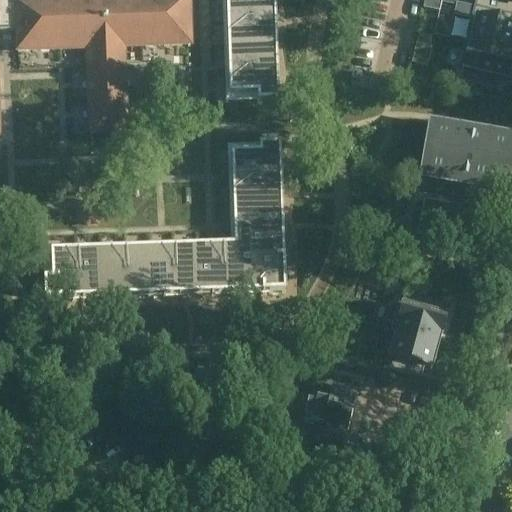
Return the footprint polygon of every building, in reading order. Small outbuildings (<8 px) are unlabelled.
[(0,0),(0,30),(17,31),(17,45),(18,53),(22,53),(87,51),(88,82),(88,88),(90,134),(111,134),(111,143),(126,143),(123,49),(190,47),(188,0),(153,0),(62,3),(62,2),(42,2),(42,4),(23,4),(23,0),(0,0)] [(280,0),(234,0),(235,19),(281,17),(280,0)] [(442,3),(428,0),(425,0),(423,10),(439,14),(442,3)] [(511,0),(479,0),(477,11),(497,15),(508,17),(510,7),(511,7),(511,0)] [(470,29),(466,46),(506,55),(511,29),(505,28),(508,17),(497,15),(477,11),(475,22),(472,21),(470,29)] [(281,17),(235,19),(236,43),(282,41),(281,17)] [(431,40),(419,37),(416,48),(429,51),(431,40)] [(282,41),(236,43),(237,67),(283,65),(282,41)] [(466,46),(459,71),(464,73),(461,84),(491,91),(494,79),(501,81),(506,55),(466,46)] [(283,65),(237,67),(238,91),(263,90),(264,98),(284,97),(283,65)] [(359,83),(361,75),(353,73),(351,81),(359,83)] [(435,135),(427,179),(501,191),(499,200),(511,201),(511,139),(508,139),(507,147),(435,135)] [(266,152),(241,153),(242,177),(287,175),(286,143),(266,144),(266,152)] [(287,175),(242,177),(243,201),(288,199),(287,175)] [(288,199),(243,201),(244,225),(257,225),(289,223),(288,199)] [(455,226),(458,207),(425,201),(421,220),(455,226)] [(85,204),(78,212),(78,223),(86,231),(97,230),(104,222),(103,211),(96,204),(85,204)] [(257,225),(244,225),(244,231),(258,230),(258,244),(259,257),(291,256),(289,223),(257,225)] [(244,244),(230,245),(232,290),(260,289),(259,257),(258,244),(258,230),(244,231),(244,244)] [(230,245),(206,246),(208,291),(232,290),(230,245)] [(206,246),(182,247),(183,292),(208,291),(206,246)] [(182,247),(158,248),(159,293),(183,292),(182,247)] [(158,248),(133,249),(135,294),(159,293),(158,248)] [(109,249),(85,250),(87,296),(111,295),(109,249)] [(133,249),(109,249),(111,295),(135,294),(133,249)] [(62,276),(53,277),(53,297),(63,297),(87,296),(85,250),(61,251),(62,276)] [(291,256),(259,257),(260,289),(292,288),(291,256)] [(431,284),(408,278),(403,293),(427,299),(431,284)] [(404,311),(397,336),(436,347),(439,339),(440,339),(444,322),(437,320),(440,309),(410,301),(407,312),(404,311)] [(345,338),(329,334),(324,357),(340,361),(345,338)] [(397,336),(389,362),(393,363),(390,374),(420,382),(423,370),(429,372),(436,347),(397,336)] [(300,396),(297,409),(305,411),(302,423),(314,426),(347,434),(357,393),(332,388),(328,403),(300,396)] [(314,426),(310,441),(322,444),(316,467),(328,470),(326,478),(339,481),(343,466),(370,472),(376,447),(345,440),(347,434),(314,426)]
